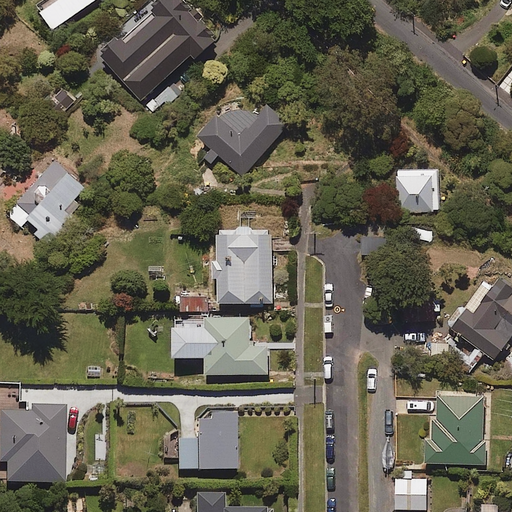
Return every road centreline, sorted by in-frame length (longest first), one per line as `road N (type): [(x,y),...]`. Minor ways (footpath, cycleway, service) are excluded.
road 1 (residential): [(341,259),(345,511)]
road 2 (residential): [(511,127),(358,0)]
